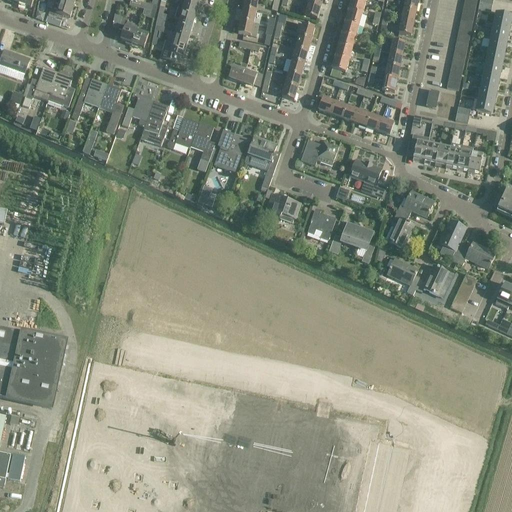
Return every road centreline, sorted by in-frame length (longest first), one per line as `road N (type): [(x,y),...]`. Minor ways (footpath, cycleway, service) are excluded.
road 1 (residential): [(399,161),(430,0)]
road 2 (residential): [(299,124),(336,0)]
